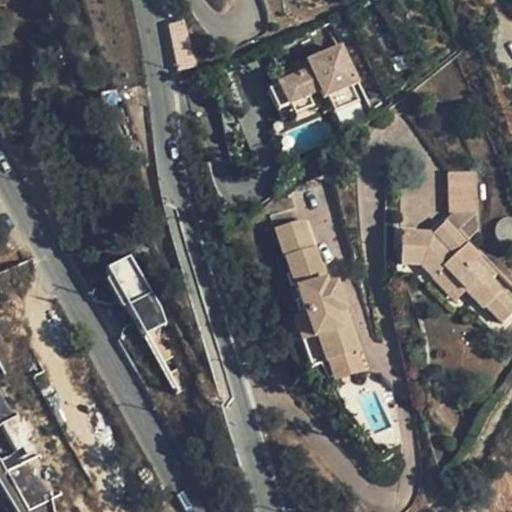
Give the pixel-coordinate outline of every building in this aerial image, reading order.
[(300,32),(265,45),(283,87),(277,90),(286,112),(288,115),(293,113),(314,104),(326,98),(330,107),(334,106),(359,95),(343,55),(328,19),(300,32)] [(189,26),(170,29),(173,57),(173,74),(195,71),(189,26)] [(357,48),(343,55),(359,95),(363,93),(374,120),(385,115),(357,48)] [(286,112),(277,90),(268,95),(277,115),(286,112)] [(359,95),(334,106),(339,118),(364,107),(359,95)] [(314,104),(293,113),(297,122),(317,113),(314,104)] [(453,208),(475,207),(474,167),(443,169),(445,208),(453,208)] [(455,233),(475,207),(453,208),(426,229),(395,237),(402,269),(417,266),(429,278),(439,267),(462,288),(480,303),(486,302),(501,317),(511,305),(511,298),(489,277),(494,271),(455,233)] [(340,326),(350,322),(338,293),(328,296),(314,260),(311,261),(300,231),(269,243),(302,327),(291,333),(311,384),(365,362),(356,337),(345,339),(340,326)] [(147,335),(169,323),(131,257),(110,269),(147,335)] [(451,298),(462,288),(439,267),(429,278),(451,298)] [(356,337),(350,322),(340,326),(345,339),(356,337)]
